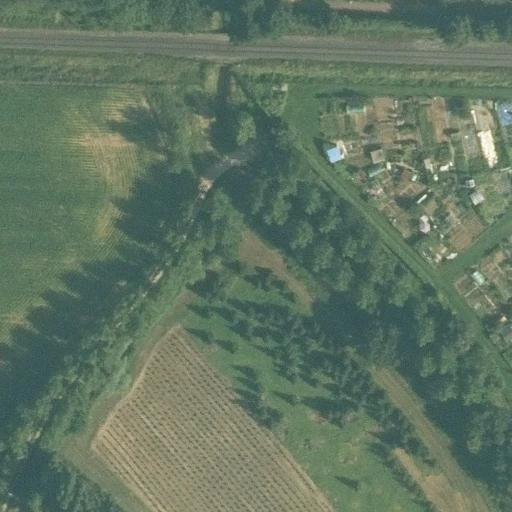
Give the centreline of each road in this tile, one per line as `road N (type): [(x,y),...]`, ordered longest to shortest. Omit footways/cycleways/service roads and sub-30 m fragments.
road 1 (track): [(511,222),(436,284),(290,120),(315,92),(511,97)]
road 2 (track): [(0,510),(56,395),(162,264),(204,182),(290,120)]
road 3 (track): [(436,284),(511,390)]
